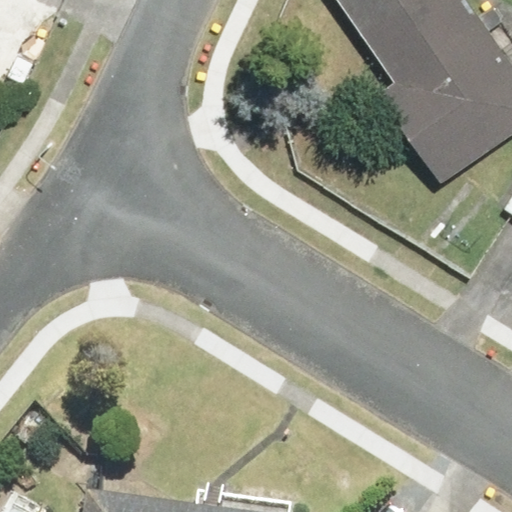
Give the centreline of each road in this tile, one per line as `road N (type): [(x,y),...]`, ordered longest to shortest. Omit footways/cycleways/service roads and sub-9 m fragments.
road 1 (residential): [(96,187),(511,442)]
road 2 (residential): [(182,0),(96,187)]
road 3 (residential): [(96,187),(0,303)]
